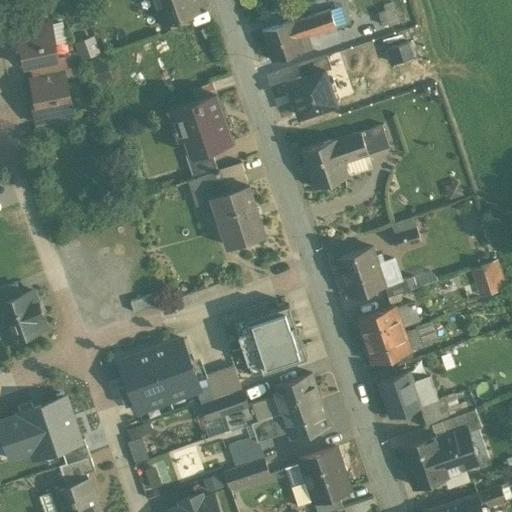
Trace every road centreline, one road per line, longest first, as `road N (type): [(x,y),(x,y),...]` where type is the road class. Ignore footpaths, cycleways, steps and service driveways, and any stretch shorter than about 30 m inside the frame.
road 1 (residential): [(316,262),(231,0)]
road 2 (residential): [(399,511),(316,262)]
road 3 (residential): [(316,262),(82,345)]
road 4 (residential): [(82,345),(3,117)]
road 5 (residential): [(82,345),(141,511)]
